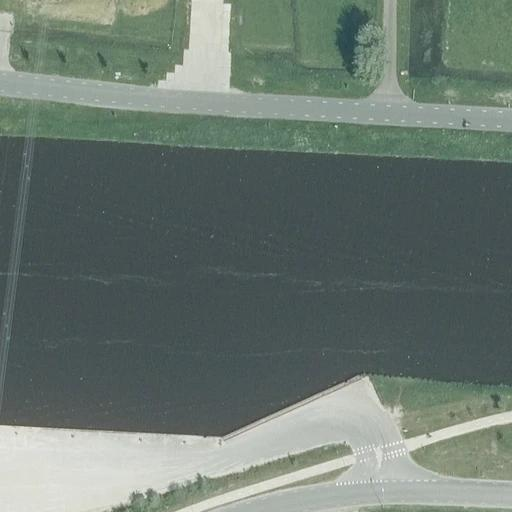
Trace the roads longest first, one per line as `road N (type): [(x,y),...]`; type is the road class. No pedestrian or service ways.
road 1 (tertiary): [(0,84),(511,118)]
road 2 (secondary): [(268,511),(386,491),(511,498)]
